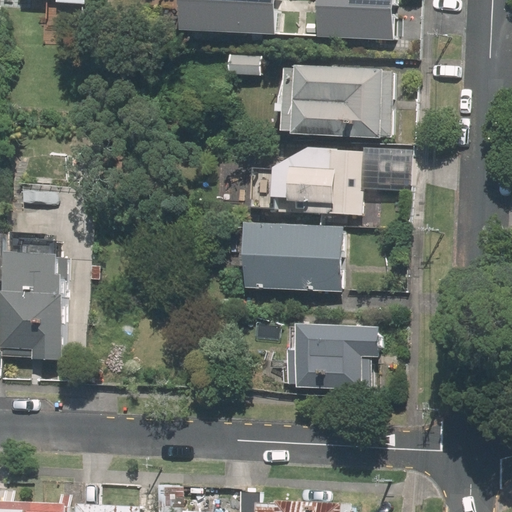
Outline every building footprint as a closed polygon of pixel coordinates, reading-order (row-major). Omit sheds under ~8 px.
[(93,7),(93,0),(29,0),(29,14),(74,16),(74,6),(93,7)] [(275,34),(276,0),(180,0),(179,30),(275,34)] [(394,40),(395,0),(317,0),(316,37),(394,40)] [(262,63),(234,62),(233,77),(261,78),(262,63)] [(388,73),(303,70),(303,73),(291,72),(289,133),(300,134),(300,136),(385,140),(385,138),(395,139),(398,76),(388,76),(388,73)] [(414,191),(415,152),(368,150),(368,154),(314,152),(281,170),(280,200),(283,201),(282,213),(366,217),(367,189),(414,191)] [(352,231),(257,227),(254,290),(349,294),(352,231)] [(13,297),(10,297),(7,358),(40,359),(39,363),(70,364),(75,261),(15,258),(13,297)] [(390,361),(391,331),(309,329),(308,354),(299,354),(298,387),(308,387),(308,391),(381,392),(381,361),(390,361)] [(183,511),(184,494),(166,493),(165,511),(183,511)] [(285,506),(266,505),(266,499),(247,498),(246,511),(360,511),(361,507),(285,504),(285,506)]
